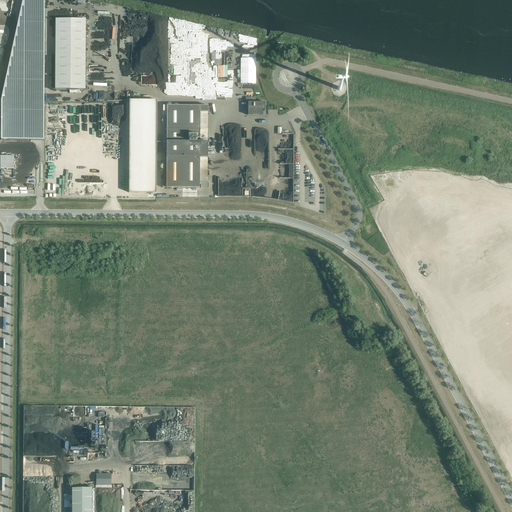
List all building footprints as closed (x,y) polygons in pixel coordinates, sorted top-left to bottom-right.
[(86,19),(56,19),(55,89),(85,89),(86,19)] [(256,83),(257,58),(241,57),(241,83),(256,83)] [(157,100),(129,100),(129,103),(129,193),(156,193),(157,111),(157,103),(157,100)] [(265,111),(265,102),(248,102),(248,115),(263,115),(263,111),(265,111)] [(200,188),(200,112),(208,112),(208,106),(163,106),(163,117),(167,117),(166,188),(200,188)] [(89,434),(88,438),(89,442),(92,442),(93,445),(96,445),(96,443),(102,442),(97,441),(97,438),(97,436),(99,435),(99,433),(102,433),(102,431),(102,430),(105,430),(104,430),(97,431),(98,428),(101,427),(92,426),(89,426),(88,433),(89,434)] [(97,473),(97,485),(112,485),(112,473),(97,473)] [(92,511),(93,487),(73,487),(72,511),(92,511)]
